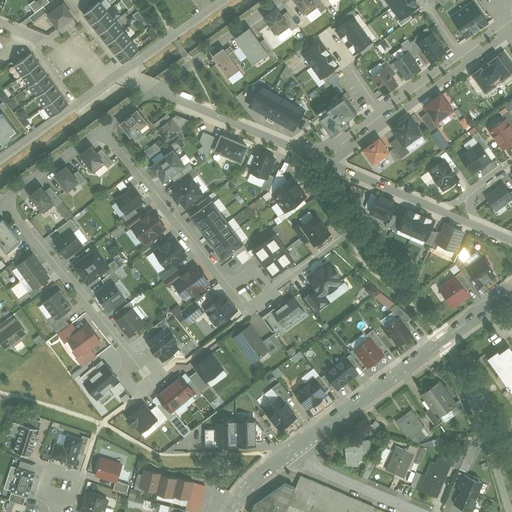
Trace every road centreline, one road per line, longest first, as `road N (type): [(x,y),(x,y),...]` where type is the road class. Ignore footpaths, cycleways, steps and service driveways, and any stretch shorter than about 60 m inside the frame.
road 1 (tertiary): [(511,289),(287,452)]
road 2 (residential): [(6,198),(134,361)]
road 3 (residential): [(103,126),(232,287)]
road 4 (residential): [(326,163),(156,88)]
road 5 (residential): [(278,0),(156,88)]
road 6 (residential): [(0,158),(120,75)]
road 7 (residential): [(287,452),(420,511)]
road 8 (residential): [(120,75),(0,22)]
road 9 (residential): [(445,211),(326,163)]
road 10 (residential): [(120,75),(222,0)]
road 11 (residential): [(103,126),(6,198)]
